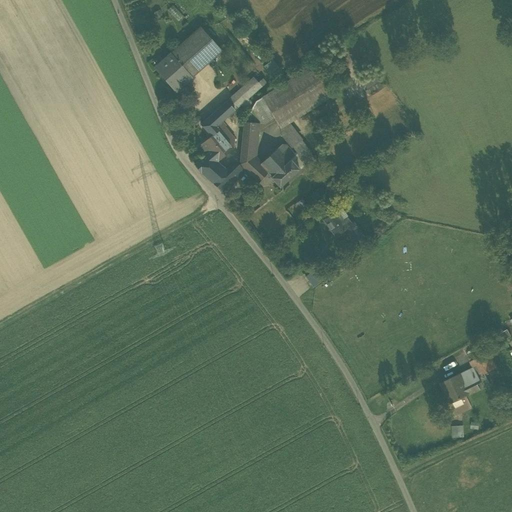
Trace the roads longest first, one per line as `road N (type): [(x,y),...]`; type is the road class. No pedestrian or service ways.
road 1 (unclassified): [(414,511),(344,370),(176,150),(114,0)]
road 2 (track): [(219,203),(0,326)]
